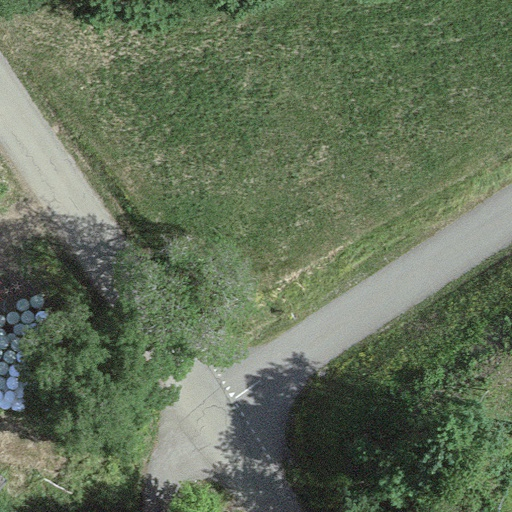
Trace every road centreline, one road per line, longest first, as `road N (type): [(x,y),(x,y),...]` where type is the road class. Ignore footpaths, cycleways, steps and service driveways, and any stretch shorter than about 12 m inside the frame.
road 1 (residential): [(221,415),(0,90)]
road 2 (unclassified): [(221,415),(511,210)]
